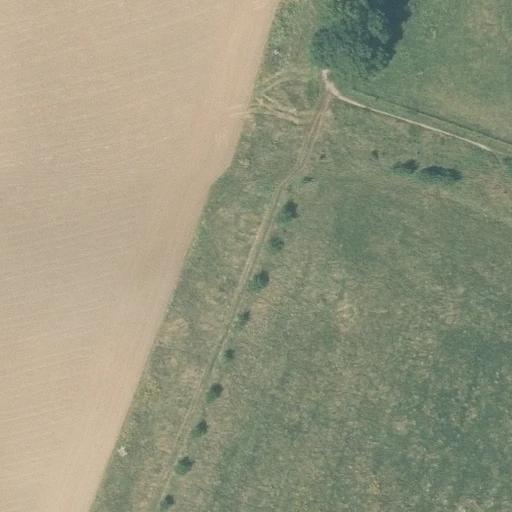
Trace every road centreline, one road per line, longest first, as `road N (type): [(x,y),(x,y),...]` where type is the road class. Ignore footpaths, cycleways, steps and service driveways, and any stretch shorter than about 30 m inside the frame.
road 1 (track): [(325,88),(162,511)]
road 2 (track): [(325,88),(511,159)]
